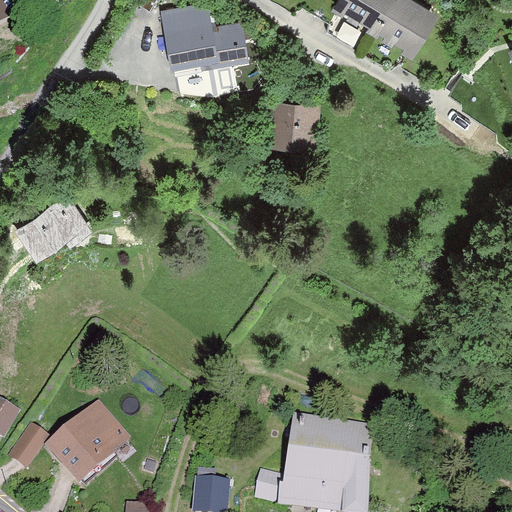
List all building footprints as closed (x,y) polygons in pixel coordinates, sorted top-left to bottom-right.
[(1,0),(0,0),(0,20),(11,14),(1,0)] [(341,0),(334,12),(373,35),(394,0),(341,0)] [(410,0),(394,0),(373,35),(414,60),(440,17),(410,0)] [(209,8),(164,13),(171,74),(247,65),(243,24),(211,28),(209,8)] [(275,104),(271,148),(314,151),(317,108),(275,104)] [(70,199),(16,232),(36,265),(90,233),(70,199)] [(20,410),(0,398),(0,433),(5,436),(20,410)] [(48,443),(82,481),(131,437),(97,399),(48,443)] [(212,423),(228,431),(241,408),(225,399),(212,423)] [(354,511),(370,511),(380,428),(292,417),(281,503),(354,511)] [(10,454),(26,466),(49,432),(32,421),(10,454)] [(259,498),(278,500),(281,471),(262,469),(259,498)] [(228,511),(231,478),(194,476),(192,511),(228,511)] [(149,511),(150,501),(127,500),(126,511),(149,511)]
